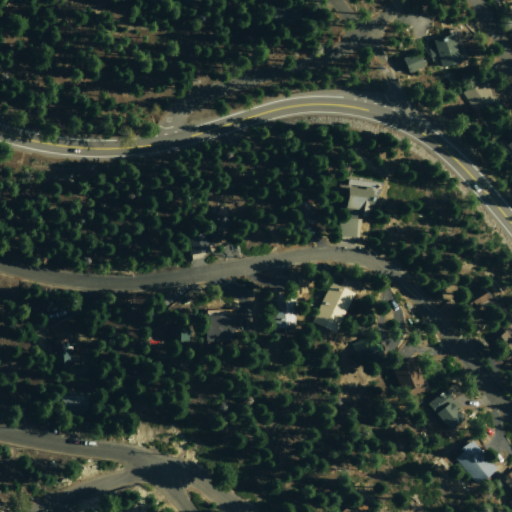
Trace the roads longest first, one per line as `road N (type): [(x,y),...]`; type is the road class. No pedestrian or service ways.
road 1 (residential): [(511,418),(406,287),(365,260),(314,255),(135,283),(58,279),(0,265)]
road 2 (primary): [(511,225),(428,137),(344,104),(282,107),(132,146),(67,147),(0,133)]
road 3 (residential): [(171,140),(183,102),(326,58),(403,0)]
road 4 (residential): [(239,511),(174,467),(0,433)]
road 5 (residential): [(331,0),(382,61),(393,91),(390,116)]
road 6 (residential): [(29,511),(156,463)]
